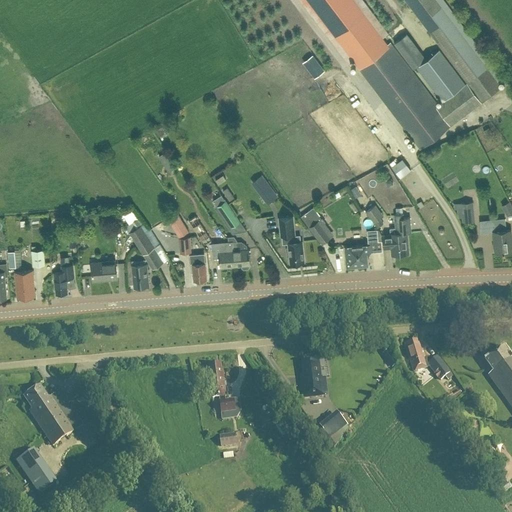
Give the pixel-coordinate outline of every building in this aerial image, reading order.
[(307,0),(420,148),(502,86),(437,0),(405,0),(467,82),(465,83),(438,48),(425,58),(405,32),(393,41),(412,67),(416,65),(442,100),(434,106),(354,0),(307,0)] [(505,143),(498,147),(501,152),(507,148),(505,143)] [(251,182),(267,204),(278,196),(262,174),(251,182)] [(186,205),(193,201),(190,197),(183,201),(186,205)] [(239,220),(227,203),(224,198),(215,204),(230,226),(239,220)] [(122,208),(129,220),(139,214),(132,202),(122,208)] [(472,202),(462,203),(463,221),(474,220),(472,202)] [(381,232),(387,228),(379,218),(371,207),(366,210),(374,221),(381,232)] [(189,236),(179,237),(189,230),(177,212),(168,218),(179,237),(180,252),(191,251),(189,236)] [(408,252),(407,231),(411,231),(410,216),(403,217),(403,213),(394,213),(395,227),(390,227),(390,232),(390,233),(382,234),(383,247),(391,246),(392,254),(408,252)] [(204,243),(211,238),(196,215),(188,220),(204,243)] [(282,243),(288,243),(288,247),(286,247),(287,256),(289,256),(290,262),(304,261),(301,240),(300,241),(300,234),(294,235),(292,216),(279,217),(281,235),(282,243)] [(495,252),(511,250),(511,245),(510,229),(506,229),(504,218),(480,220),(481,232),(493,230),(495,252)] [(153,269),(158,265),(164,261),(137,219),(132,222),(136,228),(130,231),(153,269)] [(321,243),(329,237),(331,236),(318,220),(309,227),(321,243)] [(377,228),(367,229),(368,241),(378,240),(377,228)] [(218,251),(220,266),(235,265),(232,236),(228,236),(229,250),(218,251)] [(232,236),(235,265),(241,264),(241,267),(243,268),(248,268),(249,266),(249,264),(250,264),(249,248),(247,248),(246,245),(243,242),(237,243),(237,241),(234,236),(232,236)] [(370,243),(345,246),(345,245),(344,245),(346,267),(368,265),(367,252),(371,251),(370,243)] [(44,249),(31,250),(33,265),(45,264),(44,249)] [(204,280),(205,279),(207,279),(205,262),(204,262),(204,253),(190,254),(190,263),(191,273),(193,272),(193,280),(199,280),(201,280),(204,280)] [(9,267),(22,266),(21,257),(8,258),(9,267)] [(93,280),(117,278),(115,260),(91,262),(93,280)] [(134,286),(149,284),(147,262),(132,264),(134,286)] [(66,277),(74,277),(72,264),(62,265),(62,271),(54,271),(56,293),(67,292),(66,277)] [(17,296),(35,295),(33,269),(15,270),(17,296)] [(434,374),(439,371),(447,381),(453,376),(444,364),(439,368),(433,360),(430,363),(429,359),(425,360),(420,344),(418,345),(417,342),(405,345),(413,373),(429,368),(434,374)] [(511,408),(511,358),(504,347),(485,361),(493,373),(488,376),(511,408)] [(318,360),(302,362),(303,381),(302,381),(302,383),(300,383),(302,399),(326,396),(324,378),(320,378),(318,360)] [(209,399),(212,398),(212,399),(219,398),(221,414),(235,412),(233,400),(224,402),(224,398),(225,398),(222,371),(220,371),(219,365),(210,366),(211,376),(209,376),(211,391),(208,391),(207,393),(207,397),(209,399)] [(82,426),(67,403),(68,402),(64,397),(63,397),(59,391),(58,391),(58,392),(48,399),(39,386),(22,397),(31,410),(29,412),(52,446),(82,426)] [(277,408),(260,415),(264,425),(280,418),(277,408)] [(322,430),(329,439),(346,425),(339,416),(322,430)] [(345,426),(329,439),(335,446),(348,429),(345,426)] [(235,446),(234,435),(218,437),(220,448),(235,446)] [(76,445),(60,453),(69,470),(84,462),(76,445)] [(38,495),(56,483),(33,450),(16,461),(31,484),(38,495)] [(14,507),(28,497),(22,489),(9,498),(14,507)]
